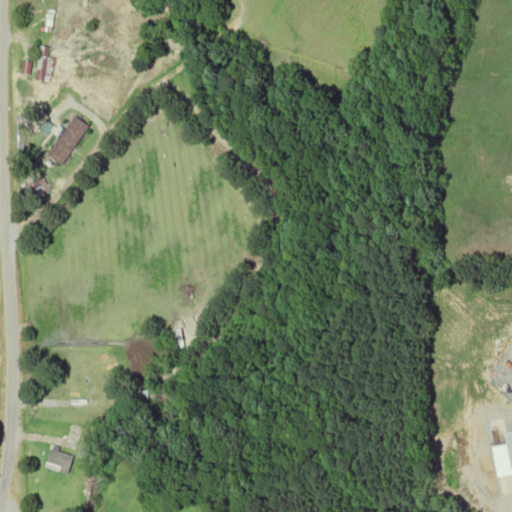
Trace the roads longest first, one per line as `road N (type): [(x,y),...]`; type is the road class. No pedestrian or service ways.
road 1 (residential): [(0,489),(10,419),(0,137)]
road 2 (residential): [(5,239),(191,42),(220,0)]
